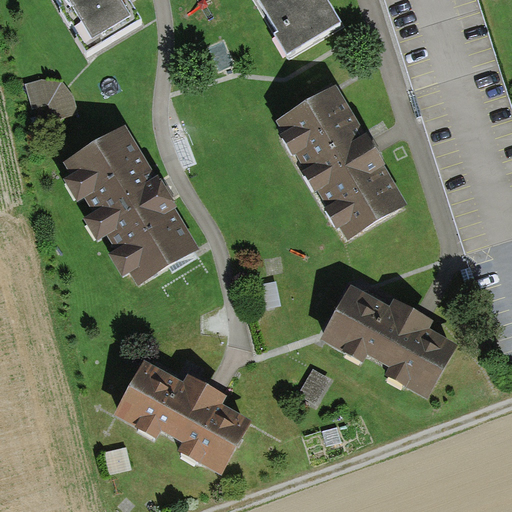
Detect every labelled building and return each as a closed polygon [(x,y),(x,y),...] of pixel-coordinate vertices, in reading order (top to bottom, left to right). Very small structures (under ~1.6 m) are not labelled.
[(124,0),(52,0),(86,57),(139,26),(124,0)] [(245,0),(278,56),(325,29),(308,0),(245,0)] [(330,100),(270,134),(336,247),(396,213),(330,100)] [(121,136),(61,172),(134,294),(194,258),(121,136)] [(351,306),(329,349),(425,396),(447,352),(421,339),(426,329),(394,313),(389,324),(351,306)] [(142,379),(121,423),(217,470),(239,426),(213,413),(218,403),(186,387),(180,398),(142,379)]
